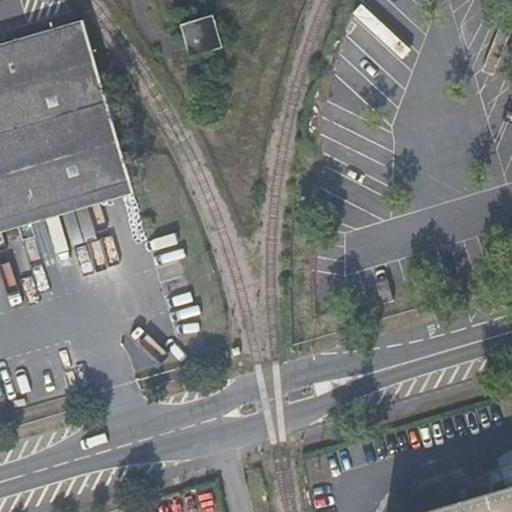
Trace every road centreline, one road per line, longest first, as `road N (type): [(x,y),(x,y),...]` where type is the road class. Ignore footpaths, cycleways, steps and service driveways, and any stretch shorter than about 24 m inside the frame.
road 1 (unclassified): [(0,503),(511,353)]
road 2 (unclassified): [(511,312),(0,461)]
